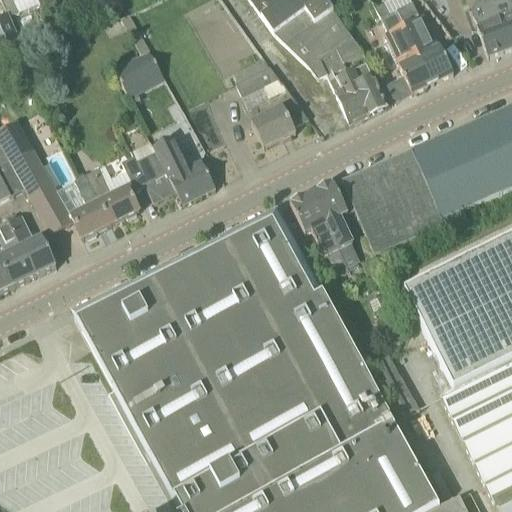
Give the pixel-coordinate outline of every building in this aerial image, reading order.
[(39,9),(35,0),(0,0),(10,21),(39,9)] [(344,68),(362,59),(319,0),(246,0),(253,8),(251,10),(274,41),(275,40),(309,73),(318,85),(346,72),(344,68)] [(473,22),(477,27),(479,33),(477,33),(488,62),(511,53),(511,11),(508,1),(495,6),(489,3),(482,3),(475,7),(472,14),(473,22)] [(385,8),(375,13),(381,24),(390,20),(385,8)] [(412,9),(397,17),(398,19),(432,90),(453,79),(439,51),(434,53),(419,23),(414,12),(412,9)] [(432,90),(398,19),(397,17),(390,20),(381,24),(390,41),(389,41),(403,69),(398,71),(412,100),(432,90)] [(122,25),(142,61),(150,56),(130,20),(122,25)] [(83,28),(69,33),(77,55),(91,50),(83,28)] [(50,38),(46,29),(42,30),(32,35),(35,44),(46,40),(50,38)] [(150,56),(142,61),(115,76),(131,104),(166,84),(150,56)] [(236,78),(240,87),(270,72),(264,64),(236,78)] [(329,88),(350,130),(350,131),(387,113),(366,70),(329,88)] [(270,72),(240,87),(236,88),(243,103),(264,92),(269,103),(286,96),(283,92),(282,92),(278,86),(279,85),(270,72)] [(264,92),(243,103),(248,114),(269,103),(264,92)] [(308,126),(295,107),(251,128),(264,154),(296,139),(293,133),(308,126)] [(511,192),(511,112),(412,157),(423,183),(420,185),(444,240),(469,229),(463,214),(511,192)] [(25,195),(42,221),(51,239),(74,228),(83,246),(111,231),(86,182),(74,187),(57,196),(18,127),(0,136),(0,149),(1,152),(25,195)] [(183,212),(215,196),(201,166),(190,172),(176,141),(152,153),(168,184),(169,184),(183,212)] [(176,199),(182,210),(183,212),(169,184),(168,184),(152,153),(151,149),(132,158),(134,163),(122,169),(126,178),(135,197),(145,192),(154,210),(176,199)] [(0,153),(0,181),(10,202),(25,195),(1,152),(0,153)] [(418,252),(431,246),(444,240),(420,185),(423,183),(412,157),(342,187),(345,194),(355,217),(374,261),(414,243),(418,252)] [(111,231),(140,217),(131,199),(135,197),(126,178),(113,184),(106,171),(86,182),(111,231)] [(345,194),(337,198),(333,190),(311,201),(348,274),(358,269),(350,250),(353,249),(341,224),(355,217),(345,194)] [(311,201),(290,211),(292,216),(279,222),(293,247),(304,241),(305,241),(312,238),(328,271),(332,268),(339,282),(349,277),(348,274),(311,201)] [(35,284),(56,273),(42,243),(33,247),(19,217),(3,225),(6,231),(8,230),(35,284)] [(463,511),(459,504),(443,511),(437,511),(393,432),(395,431),(293,247),(279,222),(74,324),(114,397),(176,511),(463,511)] [(0,263),(0,267),(13,294),(35,284),(8,230),(6,231),(3,225),(0,226),(0,245),(7,260),(0,263)] [(511,511),(511,245),(405,298),(453,397),(440,403),(494,511),(511,511)] [(0,300),(13,294),(0,267),(0,300)] [(376,302),(377,303),(382,313),(388,310),(383,299),(376,302)] [(375,363),(379,369),(388,364),(384,358),(375,363)] [(419,416),(390,366),(389,364),(388,364),(379,369),(377,370),(394,401),(385,405),(398,428),(419,416)]
